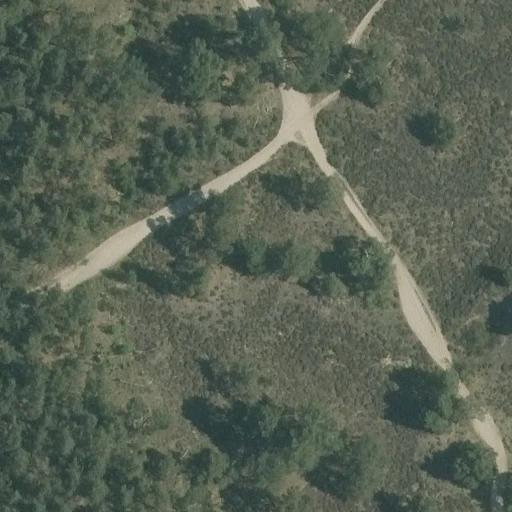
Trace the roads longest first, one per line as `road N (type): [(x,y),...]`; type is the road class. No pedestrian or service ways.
road 1 (track): [(502,511),(490,441),(396,271),(311,142),(250,0)]
road 2 (track): [(382,0),(265,154),(0,315)]
